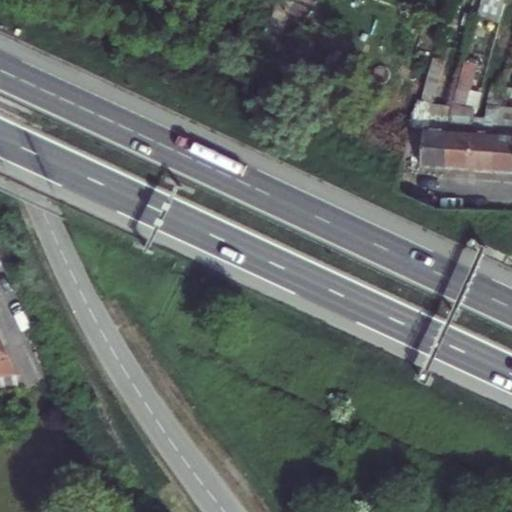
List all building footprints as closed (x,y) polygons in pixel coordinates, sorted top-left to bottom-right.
[(507,21),(511,0),(485,0),(482,14),(507,21)] [(435,63),(412,127),(420,131),(420,163),(454,164),(459,106),(431,105),(445,66),(435,63)] [(459,106),(454,164),(480,166),(485,107),(473,107),(483,68),(469,67),(459,106)] [(504,109),(485,107),(480,166),(501,167),(504,109)] [(511,108),(504,109),(501,167),(511,167),(511,108)] [(0,375),(15,374),(0,342),(0,375)]
